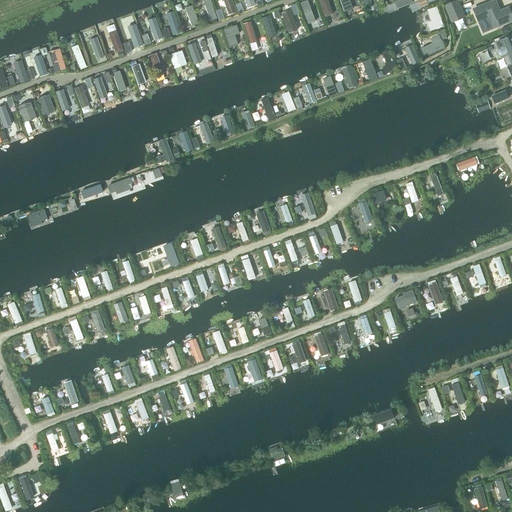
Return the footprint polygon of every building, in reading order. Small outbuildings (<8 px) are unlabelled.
[(458,0),(457,0),(444,6),(452,23),(466,18),(458,0)] [(499,12),(495,1),(474,9),(479,21),(488,17),(493,28),(511,20),(511,17),(508,9),(499,12)] [(279,10),(272,12),(274,18),(280,17),(279,10)] [(502,36),(511,31),(509,26),(500,29),(502,36)] [(502,40),(495,42),(498,49),(498,51),(498,53),(498,55),(500,56),(501,57),(502,58),(508,56),(511,64),(511,65),(509,67),(509,68),(509,71),(509,72),(510,74),(511,76),(511,36),(502,40)] [(139,64),(131,67),(137,86),(146,83),(139,64)] [(421,71),(414,74),(416,79),(423,76),(421,71)] [(506,91),(491,98),(495,106),(509,100),(506,91)] [(49,95),(36,100),(42,116),(55,111),(49,95)] [(31,103),(18,107),(23,122),(36,118),(31,103)] [(220,130),(215,132),(218,142),(224,140),(220,130)] [(477,158),(457,166),(459,173),(480,165),(477,158)] [(162,178),(160,172),(153,174),(155,180),(162,178)] [(130,191),(126,178),(108,185),(110,192),(115,190),(116,196),(130,191)] [(385,187),(387,193),(395,191),(393,185),(385,187)] [(370,195),(373,205),(387,201),(383,191),(370,195)] [(44,209),(28,215),(32,228),(43,224),(42,222),(47,220),(44,209)] [(413,290),(402,294),(403,296),(395,298),(399,309),(417,302),(413,290)] [(413,308),(406,310),(408,317),(416,315),(413,308)] [(395,419),(391,409),(373,416),(376,426),(395,419)] [(269,450),(273,461),(285,457),(282,448),(278,449),(277,447),(269,450)] [(180,482),(170,485),(174,498),(184,496),(180,482)]
